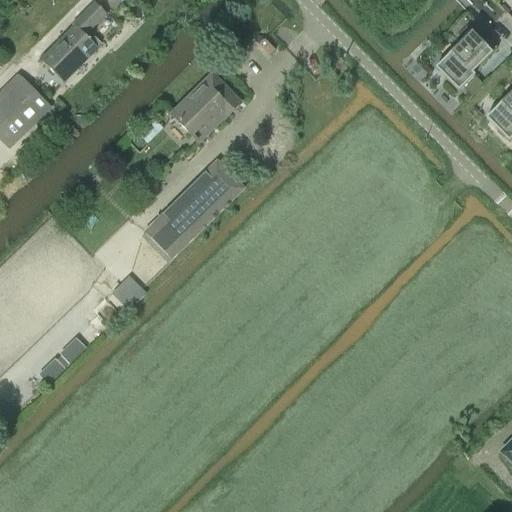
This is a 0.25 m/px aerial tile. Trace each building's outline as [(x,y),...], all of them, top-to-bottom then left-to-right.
[(85,37),(97,25),(106,15),(95,4),(74,26),(75,28),(41,63),(63,85),(98,50),(85,37)] [(459,46),(435,70),(458,93),(463,88),(471,96),(482,85),(474,77),(472,75),(497,49),(486,39),(481,44),(467,31),(456,42),(459,46)] [(49,106),(19,76),(0,95),(0,142),(6,148),(49,106)] [(240,102),(213,76),(172,115),(197,140),(224,113),(226,115),(240,102)] [(485,120),(508,144),(511,139),(511,86),(506,92),(509,96),(485,120)] [(205,169),(163,211),(144,229),(171,256),(244,184),(217,158),(205,169)] [(110,295),(128,313),(156,286),(138,268),(110,295)]
